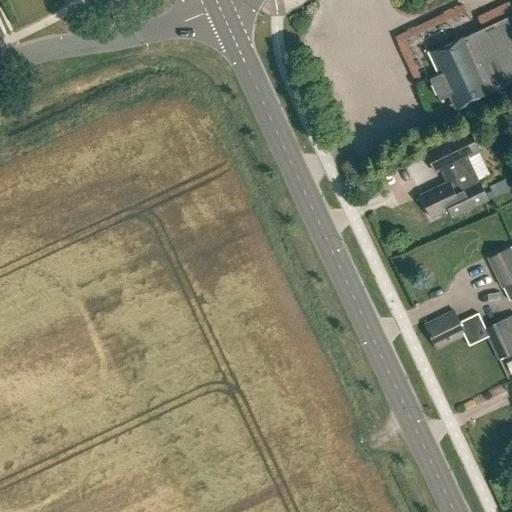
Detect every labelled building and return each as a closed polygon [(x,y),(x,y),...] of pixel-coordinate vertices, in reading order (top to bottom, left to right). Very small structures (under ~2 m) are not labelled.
[(450,100),(455,111),(511,84),(511,13),(428,53),(438,74),(430,78),(442,104),(450,100)] [(470,131),(426,152),(436,172),(443,168),(468,157),(479,151),(470,131)] [(449,181),(420,195),(431,218),(449,210),(452,216),(488,199),(479,180),(468,157),(443,168),(449,181)] [(489,258),(503,287),(511,282),(511,250),(510,248),(489,258)] [(488,337),(499,359),(511,353),(511,316),(486,329),(479,313),(459,323),(454,311),(430,322),(432,327),(427,329),(437,349),(465,336),(470,346),(488,337)] [(449,511),(439,486),(429,490),(437,511),(449,511)]
